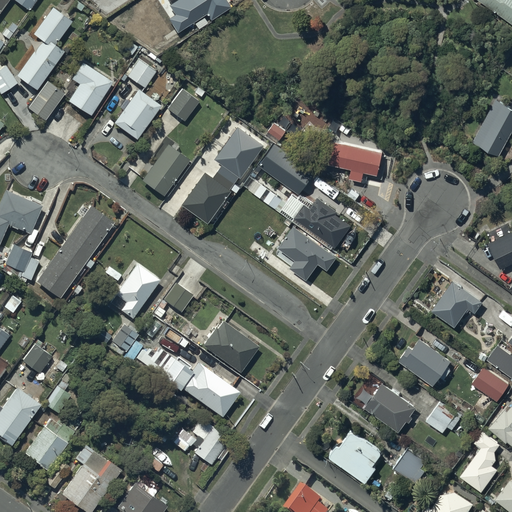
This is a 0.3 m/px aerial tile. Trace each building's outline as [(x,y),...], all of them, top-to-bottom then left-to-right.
[(0,0),(0,11),(8,0),(0,0)] [(13,0),(29,11),(36,0),(13,0)] [(174,15),(168,19),(176,32),(205,14),(209,21),(229,8),(224,0),(177,0),(168,6),(174,15)] [(511,0),(477,0),(511,24),(511,0)] [(34,50),(16,76),(36,90),(63,52),(55,47),(72,23),(52,8),(30,40),(34,50)] [(139,60),(127,77),(144,89),(156,73),(139,60)] [(0,63),(0,91),(2,94),(17,84),(3,65),(1,66),(0,63)] [(79,84),(67,101),(90,116),(112,83),(82,63),(71,79),(79,84)] [(47,82),(28,108),(44,120),(63,94),(47,82)] [(181,89),(166,109),(183,121),(198,102),(181,89)] [(123,110),(113,124),(136,141),(160,108),(138,91),(130,102),(126,99),(120,108),(123,110)] [(496,100),(473,143),(499,156),(511,131),(511,102),(509,107),(496,100)] [(205,171),(181,204),(209,224),(231,193),(229,191),(238,179),(240,180),(264,146),(238,128),(215,160),(222,164),(213,177),(205,171)] [(381,150),(333,141),(328,165),(351,169),(349,179),(361,181),(362,172),(376,175),(381,150)] [(314,173),(274,145),(259,166),(299,195),(314,173)] [(168,146),(141,181),(162,197),(189,162),(168,146)] [(250,177),(243,186),(331,250),(334,246),(335,246),(350,225),(336,216),(337,213),(316,199),(313,203),(300,194),(297,198),(292,194),(285,203),(250,177)] [(0,203),(0,240),(7,225),(29,235),(42,207),(6,191),(0,203)] [(81,217),(35,281),(59,299),(84,266),(89,269),(93,263),(88,259),(114,223),(86,203),(78,214),(81,217)] [(336,257),(293,226),(277,247),(296,261),(290,268),(306,279),(317,264),(326,270),(336,257)] [(511,232),(488,243),(499,269),(511,263),(511,232)] [(14,244),(4,264),(21,272),(20,275),(30,280),(39,261),(30,257),(32,252),(14,244)] [(136,264),(115,294),(125,302),(120,310),(132,320),(160,281),(136,264)] [(452,281),(431,311),(454,327),(467,308),(474,313),(481,302),(452,281)] [(175,282),(162,299),(180,312),(193,295),(175,282)] [(4,307),(12,313),(20,302),(12,296),(4,307)] [(511,320),(498,310),(489,321),(505,332),(511,322),(511,320)] [(214,327),(200,346),(238,373),(258,347),(222,321),(216,329),(214,327)] [(123,324),(111,341),(125,352),(137,335),(123,324)] [(0,329),(0,346),(8,336),(0,329)] [(408,345),(397,360),(433,386),(439,378),(443,381),(451,371),(447,368),(451,361),(419,338),(412,348),(408,345)] [(34,344),(21,361),(38,374),(51,357),(34,344)] [(177,390),(179,388),(221,417),(238,392),(196,363),(190,372),(167,356),(165,358),(156,352),(155,354),(147,348),(145,350),(142,348),(133,360),(177,390)] [(483,366),(471,384),(498,401),(509,383),(483,366)] [(57,385),(43,404),(57,414),(81,382),(67,371),(61,380),(62,381),(58,386),(57,385)] [(382,383),(364,407),(398,433),(406,423),(407,424),(411,418),(410,417),(417,408),(382,383)] [(16,387),(0,410),(0,437),(1,438),(0,439),(9,447),(40,405),(32,399),(34,397),(29,393),(27,396),(16,387)] [(172,407),(178,398),(161,387),(155,396),(172,407)] [(440,401),(426,422),(442,433),(446,427),(451,430),(459,418),(455,415),(456,413),(440,401)] [(505,410),(488,428),(506,444),(507,442),(511,445),(511,405),(507,411),(505,410)] [(44,425),(24,453),(48,472),(76,433),(59,420),(57,423),(51,419),(46,426),(44,425)] [(201,439),(192,452),(206,462),(225,437),(200,419),(191,431),(201,439)] [(336,443),(327,456),(366,483),(375,469),(373,468),(382,454),(350,431),(340,446),(336,443)] [(495,462),(494,452),(500,444),(483,431),(474,443),(481,448),(460,477),(481,492),(497,471),(491,467),(495,462)] [(82,464),(60,494),(84,511),(90,511),(120,471),(86,445),(76,459),(82,464)] [(408,448),(393,468),(415,485),(425,472),(421,469),(427,462),(408,448)] [(511,511),(511,480),(510,481),(495,500),(510,511),(511,511)] [(122,511),(162,511),(166,507),(134,483),(116,507),(122,511)] [(298,489),(282,511),(326,511),(320,507),(322,504),(298,489)] [(467,511),(473,504),(454,492),(440,495),(431,508),(429,507),(425,511),(467,511)]
